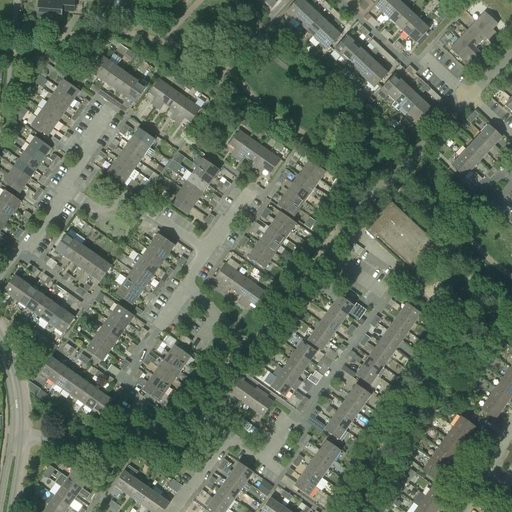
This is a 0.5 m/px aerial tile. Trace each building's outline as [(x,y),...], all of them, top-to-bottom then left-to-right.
[(114,0),(114,5),(122,6),(121,15),(129,16),(130,0),(114,0)] [(296,0),(286,12),(293,19),(307,4),(302,0),(296,0)] [(379,0),(374,6),(382,13),(393,0),(379,0)] [(398,0),(393,0),(382,13),(388,19),(402,4),(398,0)] [(54,1),(54,2),(39,1),(37,17),(46,18),(45,20),(54,20),(54,17),(61,18),(62,11),(74,12),(74,2),(54,1)] [(307,4),(293,19),(299,25),(313,10),(307,4)] [(402,4),(388,19),(395,25),(409,10),(402,4)] [(450,13),(444,8),(438,15),(443,20),(450,13)] [(313,10),(299,25),(306,31),(320,16),(313,10)] [(409,10),(395,25),(402,32),(416,16),(409,10)] [(484,12),(475,21),(494,39),(497,35),(492,30),(497,24),(484,12)] [(320,16),(306,31),(312,37),(326,22),(320,16)] [(416,16),(402,32),(408,38),(422,23),(416,16)] [(367,22),(370,25),(375,20),(371,17),(367,22)] [(378,24),(375,20),(370,25),(374,29),(378,24)] [(494,39),(475,21),(466,31),(480,43),(484,38),(490,43),(494,39)] [(326,22),(312,37),(319,43),(333,28),(326,22)] [(429,29),(422,23),(408,38),(415,44),(429,29)] [(340,35),(333,28),(319,43),(326,50),(340,35)] [(380,34),(383,38),(388,33),(384,29),(380,34)] [(480,43),(466,31),(458,40),(477,57),(480,53),(475,48),(480,43)] [(445,45),(453,36),(448,32),(440,40),(445,45)] [(392,36),(388,33),(383,38),(387,41),(392,36)] [(298,39),(292,34),(288,38),(294,44),(298,39)] [(333,51),(340,57),(354,42),(347,35),(336,47),(333,51)] [(368,44),(373,49),(377,44),(372,40),(368,44)] [(473,61),(477,57),(458,40),(449,49),(462,62),(467,56),(473,61)] [(354,42),(340,57),(346,64),(361,48),(354,42)] [(393,46),(397,50),(401,45),(397,42),(393,46)] [(382,49),(377,44),(373,49),(378,53),(382,49)] [(405,49),(401,45),(397,50),(400,53),(405,49)] [(361,48),(346,64),(353,70),(367,54),(361,48)] [(129,50),(126,54),(133,60),(136,56),(129,50)] [(382,56),(386,60),(390,57),(385,52),(382,56)] [(367,54),(353,70),(360,76),(374,60),(367,54)] [(89,73),(96,78),(108,61),(101,56),(99,58),(96,56),(93,60),(96,63),(89,73)] [(395,61),(390,57),(386,60),(391,65),(395,61)] [(374,60),(360,76),(366,82),(381,66),(374,60)] [(108,61),(96,78),(104,84),(116,66),(108,61)] [(116,66),(104,84),(111,89),(123,71),(116,66)] [(388,73),(381,66),(366,82),(373,88),(388,73)] [(123,71),(111,89),(119,94),(131,77),(123,71)] [(388,96),(402,81),(395,74),(381,89),(381,90),(377,94),(383,100),(388,96)] [(86,78),(82,75),(78,81),(82,84),(86,78)] [(40,76),(35,83),(37,84),(43,88),(47,82),(40,76)] [(131,77),(119,94),(126,99),(138,82),(131,77)] [(415,83),(420,88),(424,83),(419,78),(415,83)] [(63,80),(57,88),(74,100),(80,92),(63,80)] [(150,105),(155,108),(169,87),(159,80),(149,94),(155,99),(150,105)] [(402,81),(388,96),(394,102),(408,87),(402,81)] [(146,87),(138,82),(126,99),(122,105),(119,110),(124,113),(130,105),(128,104),(129,102),(134,105),(146,87)] [(429,88),(424,83),(420,88),(425,92),(429,88)] [(92,85),(89,89),(95,93),(98,89),(92,85)] [(169,109),(180,94),(169,87),(155,108),(159,111),(163,105),(169,109)] [(408,87),(394,102),(401,108),(415,93),(408,87)] [(52,95),(69,108),(74,100),(57,88),(52,95)] [(99,95),(104,99),(107,95),(102,91),(99,95)] [(429,95),(434,99),(437,95),(432,91),(429,95)] [(415,93),(401,108),(407,114),(422,99),(415,93)] [(175,122),(190,101),(180,94),(169,109),(175,113),(171,119),(175,122)] [(47,103),(64,115),(69,108),(52,95),(47,103)] [(112,99),(107,95),(104,99),(109,103),(112,99)] [(442,100),(437,95),(434,99),(439,104),(442,100)] [(422,99),(407,114),(414,121),(428,105),(422,99)] [(200,109),(190,101),(175,122),(179,126),(184,119),(190,124),(200,109)] [(41,110),(59,122),(64,115),(47,103),(41,110)] [(435,112),(428,105),(414,121),(421,127),(435,112)] [(12,117),(20,122),(27,111),(20,106),(12,117)] [(36,117),(53,130),(59,122),(41,110),(36,117)] [(48,138),(53,130),(36,117),(30,125),(48,138)] [(393,118),(388,123),(393,128),(398,123),(393,118)] [(488,125),(480,134),(494,146),(502,138),(488,125)] [(138,129),(132,137),(149,149),(155,141),(138,129)] [(230,156),(234,159),(249,138),(239,131),(229,145),(235,150),(230,156)] [(473,142),(486,154),(494,146),(480,134),(473,142)] [(35,137),(29,145),(46,157),(52,149),(35,137)] [(149,149),(132,137),(127,144),(144,156),(149,149)] [(249,160),(259,145),(249,138),(234,159),(239,163),(244,156),(249,160)] [(466,150),(479,162),(486,154),(473,142),(466,150)] [(283,147),(277,143),(273,148),(280,153),(283,147)] [(144,156),(127,144),(122,152),(139,164),(144,156)] [(24,153),(41,165),(46,157),(29,145),(24,153)] [(255,173),(270,152),(259,145),(249,160),(255,164),(251,170),(255,173)] [(458,158),(472,170),(479,162),(466,150),(458,158)] [(295,164),(296,164),(302,155),(297,151),(294,156),(290,160),(295,164)] [(139,164),(122,152),(117,159),(134,171),(139,164)] [(281,160),(270,152),(255,173),(260,177),(264,171),(270,175),(281,160)] [(19,160),(35,172),(41,165),(24,153),(19,160)] [(57,165),(61,159),(55,155),(52,155),(49,159),(53,162),(56,165),(57,165)] [(464,178),(472,170),(458,158),(451,166),(464,178)] [(134,171),(117,159),(112,166),(129,178),(134,171)] [(202,159),(197,167),(214,179),(219,172),(202,159)] [(13,168),(30,179),(35,172),(19,160),(13,168)] [(309,161),(303,169),(321,181),(326,173),(309,161)] [(124,186),(129,178),(112,166),(106,174),(124,186)] [(192,174),(209,186),(214,179),(197,167),(192,174)] [(8,175),(25,187),(30,179),(13,168),(8,175)] [(298,176),(315,188),(321,181),(303,169),(298,176)] [(285,171),(282,176),(286,179),(290,174),(285,171)] [(186,182),(203,194),(209,186),(192,174),(186,182)] [(20,195),(25,187),(8,175),(3,183),(20,195)] [(282,185),(286,179),(282,176),(278,181),(282,185)] [(293,184),(310,196),(315,188),(298,176),(293,184)] [(144,189),(148,192),(153,185),(149,182),(144,189)] [(181,189),(198,201),(203,194),(186,182),(181,189)] [(287,191),(305,203),(310,196),(293,184),(287,191)] [(143,199),(148,192),(142,188),(137,195),(143,199)] [(176,196),(193,208),(198,201),(181,189),(176,196)] [(4,191),(0,196),(0,199),(16,211),(21,203),(4,191)] [(272,199),(276,194),(271,191),(267,196),(272,199)] [(282,198),(300,210),(305,203),(287,191),(282,198)] [(187,216),(193,208),(176,196),(170,204),(187,216)] [(294,219),(300,210),(282,198),(277,206),(294,219)] [(0,210),(10,218),(16,211),(0,199),(0,210)] [(401,212),(391,202),(380,214),(382,215),(379,218),(377,220),(376,219),(365,230),(375,240),(377,237),(412,270),(423,258),(422,257),(423,254),(425,256),(436,245),(401,212)] [(502,211),(498,207),(494,212),(498,215),(502,211)] [(0,221),(5,225),(10,218),(0,210),(0,221)] [(279,212),(274,220),(291,232),(296,225),(279,212)] [(268,228),(286,240),(291,232),(274,220),(268,228)] [(263,235),(281,247),(286,240),(268,228),(263,235)] [(54,251),(62,257),(74,240),(66,234),(54,251)] [(157,235),(152,243),(169,255),(174,247),(157,235)] [(258,242),(275,255),(281,247),(263,235),(258,242)] [(74,240),(62,257),(70,262),(81,245),(74,240)] [(253,250),(270,262),(275,255),(258,242),(253,250)] [(169,255),(152,243),(147,250),(164,262),(169,255)] [(362,249),(354,243),(349,250),(357,255),(362,249)] [(81,245),(70,262),(77,267),(89,250),(81,245)] [(89,250),(77,267),(84,273),(96,256),(89,250)] [(164,262),(147,250),(142,257),(159,269),(164,262)] [(264,270),(270,262),(253,250),(247,258),(264,270)] [(136,264),(153,277),(159,269),(142,257),(138,255),(133,262),(136,264)] [(96,256),(84,273),(91,278),(103,261),(96,256)] [(50,260),(45,257),(42,262),(46,265),(50,260)] [(111,266),(103,261),(91,278),(99,283),(111,266)] [(131,272),(148,284),(153,277),(136,264),(131,272)] [(216,289),(221,292),(236,271),(225,264),(215,279),(221,283),(216,289)] [(60,268),(56,265),(52,271),(56,274),(60,268)] [(235,293),(245,278),(236,271),(221,292),(225,295),(230,289),(235,293)] [(126,279),(143,291),(148,284),(131,272),(126,279)] [(3,293),(10,298),(23,281),(15,275),(3,293)] [(241,306),(256,286),(245,278),(235,293),(241,297),(237,303),(241,306)] [(121,286),(138,299),(143,291),(126,279),(121,286)] [(23,281),(10,298),(18,303),(30,286),(23,281)] [(30,286),(18,303),(25,309),(37,291),(30,286)] [(75,292),(79,295),(83,290),(79,286),(75,292)] [(86,286),(83,290),(79,295),(83,298),(87,292),(90,289),(86,286)] [(132,307),(138,299),(121,286),(115,295),(132,307)] [(267,293),(256,286),(241,306),(246,310),(250,304),(257,308),(267,293)] [(37,291),(25,309),(32,314),(45,296),(37,291)] [(106,307),(111,299),(99,292),(95,300),(106,307)] [(45,296),(32,314),(40,319),(52,302),(45,296)] [(151,299),(147,296),(143,302),(147,305),(151,299)] [(339,296),(332,305),(333,306),(347,316),(353,308),(354,307),(353,306),(339,296)] [(81,303),(76,299),(73,303),(70,308),(76,312),(78,307),(81,303)] [(52,302),(40,319),(47,324),(59,307),(52,302)] [(406,304),(400,313),(415,323),(421,315),(406,304)] [(117,305),(112,313),(129,325),(134,317),(117,305)] [(327,314),(342,325),(348,316),(347,316),(333,306),(327,314)] [(59,307),(47,324),(54,329),(67,312),(59,307)] [(142,312),(136,307),(133,311),(139,315),(142,312)] [(75,318),(67,312),(54,329),(63,335),(75,318)] [(107,320),(124,332),(129,325),(112,313),(107,320)] [(394,322),(409,332),(415,323),(400,313),(394,322)] [(320,323),(335,334),(342,325),(327,314),(320,323)] [(102,327),(119,339),(124,332),(107,320),(102,327)] [(388,331),(403,341),(409,332),(394,322),(388,331)] [(314,332),(329,343),(335,334),(320,323),(314,332)] [(97,335),(114,347),(119,339),(102,327),(97,335)] [(381,339),(396,350),(403,341),(388,331),(381,339)] [(322,352),(329,343),(314,332),(307,342),(322,352)] [(192,340),(183,334),(179,340),(188,346),(192,340)] [(91,342),(109,354),(114,347),(97,335),(91,342)] [(365,335),(362,339),(367,343),(370,338),(365,335)] [(54,351),(57,345),(47,339),(44,346),(54,351)] [(363,347),(367,343),(362,339),(359,344),(363,347)] [(375,348),(390,359),(396,350),(381,339),(375,348)] [(103,363),(109,354),(91,342),(85,351),(101,362),(103,363)] [(497,342),(489,352),(494,356),(502,345),(497,342)] [(302,343),(296,351),(311,362),(317,353),(302,343)] [(174,346),(169,353),(186,365),(191,358),(174,346)] [(369,357),(384,368),(390,359),(375,348),(369,357)] [(289,360),(305,371),(311,362),(296,351),(289,360)] [(487,366),(494,356),(489,352),(482,363),(487,366)] [(161,353),(159,356),(164,360),(181,372),(186,365),(169,353),(166,356),(161,353)] [(355,355),(352,359),(355,361),(359,363),(362,360),(355,355)] [(39,374),(47,380),(59,363),(52,357),(39,374)] [(363,366),(378,376),(384,368),(369,357),(363,366)] [(159,367),(176,379),(181,372),(164,360),(159,367)] [(283,369),(298,380),(305,371),(289,360),(283,369)] [(59,363),(47,380),(55,385),(66,368),(59,363)] [(479,376),(487,366),(482,363),(475,373),(479,376)] [(323,365),(320,369),(325,373),(328,368),(323,365)] [(371,386),(378,376),(363,366),(356,376),(371,386)] [(153,375),(170,387),(176,379),(159,367),(153,375)] [(511,368),(510,367),(503,378),(511,384),(511,368)] [(66,368),(55,385),(62,390),(74,373),(66,368)] [(90,373),(95,376),(99,371),(94,368),(90,373)] [(277,378),(292,388),(298,380),(283,369),(277,378)] [(102,373),(99,371),(95,376),(92,380),(96,382),(102,373)] [(74,373),(62,390),(69,396),(81,378),(74,373)] [(472,387),(479,376),(475,373),(467,383),(472,387)] [(148,382),(165,394),(170,387),(153,375),(148,382)] [(226,392),(238,400),(248,386),(242,382),(244,380),(238,375),(226,392)] [(187,377),(182,384),(188,388),(193,381),(187,377)] [(81,378),(69,396),(77,401),(89,384),(81,378)] [(285,398),(292,388),(277,378),(270,388),(285,398)] [(496,388),(510,399),(511,395),(511,384),(503,378),(496,388)] [(159,403),(165,394),(148,382),(142,391),(159,403)] [(465,397),(472,387),(467,383),(460,394),(465,397)] [(89,384),(77,401),(84,406),(96,389),(89,384)] [(388,384),(384,389),(389,393),(393,388),(388,384)] [(356,385),(350,394),(365,405),(371,396),(356,385)] [(248,386),(238,400),(250,409),(262,393),(256,389),(255,391),(248,386)] [(488,399),(503,409),(510,399),(496,388),(488,399)] [(96,389),(84,406),(91,411),(103,394),(96,389)] [(267,396),(262,393),(250,409),(263,418),(265,414),(273,403),(266,399),(267,396)] [(112,400),(103,394),(91,411),(100,417),(112,400)] [(343,403),(358,414),(365,405),(350,394),(343,403)] [(309,400),(304,397),(301,402),(305,405),(309,400)] [(495,420),(503,409),(488,399),(481,409),(485,413),(495,420)] [(440,402),(432,412),(437,416),(444,405),(440,402)] [(337,412),(352,422),(358,414),(343,403),(337,412)] [(352,422),(337,412),(331,421),(346,431),(352,422)] [(429,426),(437,416),(432,412),(425,423),(429,426)] [(461,417),(453,428),(467,438),(475,427),(461,417)] [(339,441),(346,431),(331,421),(324,430),(339,441)] [(422,436),(429,426),(425,423),(417,433),(422,436)] [(258,430),(253,427),(249,433),(248,433),(253,437),(254,436),(258,430)] [(446,438),(460,448),(467,438),(453,428),(446,438)] [(415,447),(422,436),(417,433),(410,443),(415,447)] [(438,448),(453,458),(460,448),(446,438),(438,448)] [(326,441),(320,450),(335,461),(341,452),(326,441)] [(407,457),(415,447),(410,443),(402,454),(407,457)] [(431,458),(445,469),(453,458),(438,448),(431,458)] [(313,459),(328,469),(335,461),(320,450),(313,459)] [(438,479),(445,469),(431,458),(423,469),(438,479)] [(307,468),(322,478),(328,469),(313,459),(307,468)] [(238,463),(232,472),(247,482),(253,473),(238,463)] [(124,493),(134,479),(134,478),(133,478),(137,472),(128,466),(114,486),(124,493)] [(301,477),(316,487),(322,478),(307,468),(301,477)] [(74,470),(67,479),(82,490),(89,480),(74,470)] [(410,470),(403,480),(408,484),(415,473),(410,470)] [(226,481),(240,491),(247,482),(232,472),(226,481)] [(309,497),(316,487),(301,477),(294,486),(309,497)] [(61,488),(76,498),(82,490),(67,479),(61,488)] [(124,493),(132,500),(143,485),(134,479),(124,493)] [(173,479),(168,486),(177,493),(182,485),(173,479)] [(400,494),(408,484),(403,480),(395,490),(400,494)] [(219,490),(234,500),(240,491),(226,481),(219,490)] [(264,481),(258,490),(267,496),(273,487),(267,483),(264,481)] [(143,485),(132,500),(141,506),(152,491),(143,485)] [(433,486),(425,496),(440,507),(448,496),(433,486)] [(55,497),(70,507),(76,498),(61,488),(55,497)] [(213,499),(228,509),(234,500),(219,490),(213,499)] [(393,504),(400,494),(395,490),(388,501),(393,504)] [(152,491),(141,506),(149,511),(150,511),(160,497),(152,491)] [(242,492),(239,497),(252,507),(256,501),(242,492)] [(49,506),(57,511),(66,511),(70,507),(55,497),(52,494),(45,503),(49,506)] [(418,507),(425,511),(436,511),(440,507),(425,496),(418,507)] [(163,511),(170,504),(160,497),(150,511),(163,511)] [(261,511),(275,511),(280,505),(271,498),(261,511)] [(212,511),(225,511),(228,509),(213,499),(207,508),(212,511)] [(33,504),(27,500),(23,505),(29,510),(33,504)] [(381,511),(387,511),(393,504),(388,501),(381,511)]
